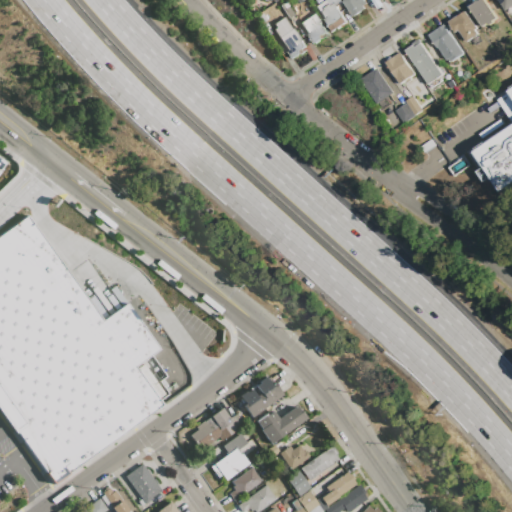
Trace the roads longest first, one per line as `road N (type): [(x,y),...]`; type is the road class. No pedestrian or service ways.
road 1 (motorway): [(43,0),(180,142),(436,373),(511,458)]
road 2 (motorway): [(511,390),(104,0)]
road 3 (residential): [(185,0),(309,119),(401,187)]
road 4 (residential): [(264,330),(211,384),(45,511)]
road 5 (tertiary): [(264,330),(315,371),(412,511)]
road 6 (residential): [(285,98),(428,0)]
road 7 (residential): [(401,187),(511,285)]
road 8 (residential): [(511,259),(401,187)]
road 9 (tertiary): [(25,141),(120,216)]
